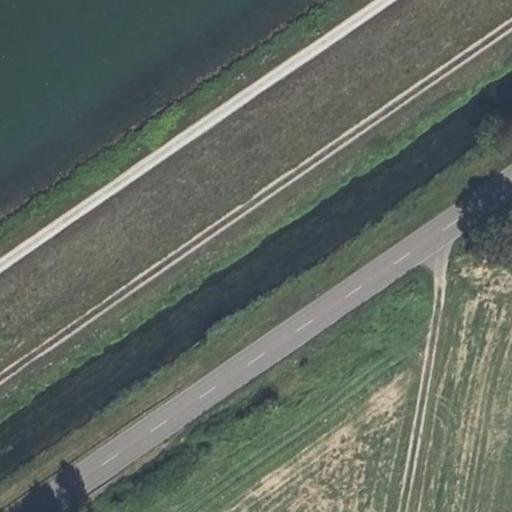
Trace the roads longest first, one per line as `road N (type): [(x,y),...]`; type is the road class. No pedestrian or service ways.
road 1 (track): [(511,33),(0,380)]
road 2 (tertiary): [(511,177),(29,511)]
road 3 (track): [(371,0),(0,258)]
road 4 (track): [(461,212),(406,511)]
